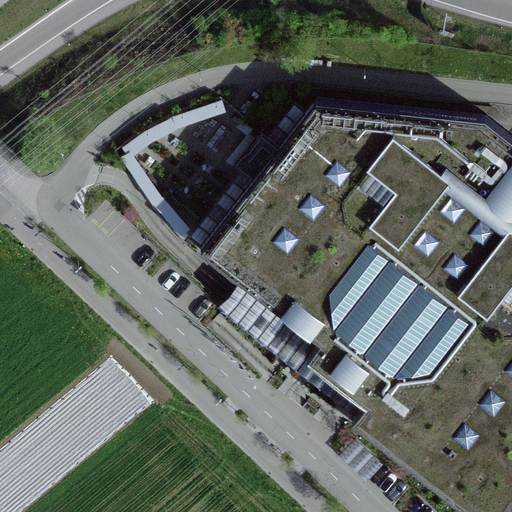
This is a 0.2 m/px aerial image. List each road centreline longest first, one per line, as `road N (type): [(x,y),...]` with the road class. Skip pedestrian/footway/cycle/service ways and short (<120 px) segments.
road 1 (motorway): [(0,63),(91,0),(511,5)]
road 2 (residential): [(41,204),(118,122),(160,96),(221,76),(319,73),(511,95)]
road 3 (residential): [(371,511),(41,204)]
